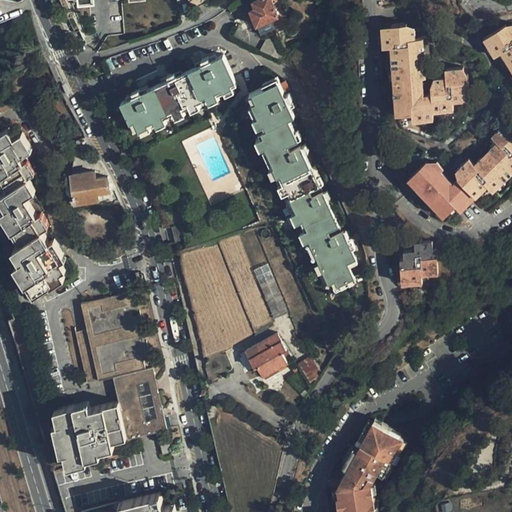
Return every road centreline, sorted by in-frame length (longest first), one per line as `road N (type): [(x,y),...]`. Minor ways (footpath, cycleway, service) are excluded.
road 1 (tertiary): [(212,511),(153,248),(84,96)]
road 2 (residential): [(275,511),(304,413),(347,350),(377,336),(391,318),(373,177)]
road 3 (residential): [(84,96),(216,38),(288,75),(319,154)]
road 4 (residential): [(306,511),(364,406),(433,373),(477,340)]
road 5 (unknown): [(153,248),(95,264),(53,302),(70,385)]
road 6 (residential): [(373,177),(372,0)]
road 7 (residential): [(373,177),(438,231),(475,230),(511,208)]
road 8 (secondary): [(43,511),(0,363)]
